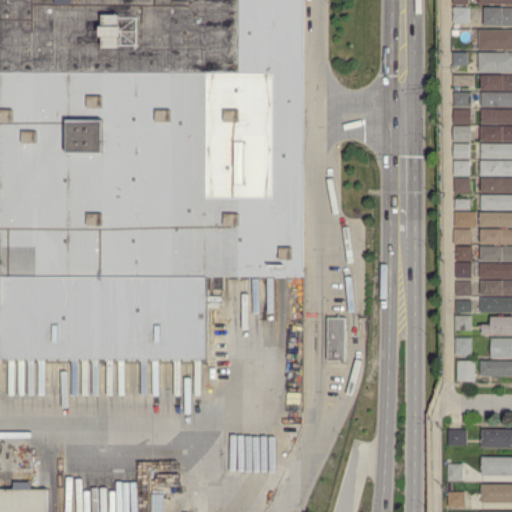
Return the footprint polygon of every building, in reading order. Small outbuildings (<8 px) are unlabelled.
[(0,0),(303,0),(303,276),(223,276),(223,290),(209,290),(209,341),(216,341),(216,359),(0,358),(0,0)] [(468,21),(453,21),(453,6),(468,6),(468,21)] [(511,25),(503,26),(503,24),(485,25),(485,7),(503,7),(503,8),(511,8),(511,25)] [(511,49),(480,49),(481,30),(505,30),(505,28),(508,28),(508,30),(511,30),(511,49)] [(466,64),(453,64),(453,51),(467,51),(466,64)] [(511,72),(479,72),(479,52),(504,52),(504,51),(508,51),(507,52),(511,52),(511,72)] [(455,85),(455,75),(475,75),(475,85),(455,85)] [(505,90),(484,90),(484,76),(503,76),(503,75),(511,75),(511,88),(505,88),(505,90)] [(511,107),(483,107),(483,92),(511,92),(511,107)] [(471,107),(456,106),(456,93),(472,93),(471,107)] [(455,124),(455,109),(470,110),(471,124),(455,124)] [(511,124),(484,125),(483,109),(511,109),(511,124)] [(455,140),(454,126),(469,126),(469,140),(455,140)] [(511,141),(504,141),(482,140),(482,139),(480,139),(480,134),(482,134),(482,133),(480,133),(480,128),(483,128),(483,127),(503,127),(503,126),(511,126),(511,141)] [(455,158),(455,144),(470,143),(470,157),(455,158)] [(511,159),(483,159),(483,144),(511,144),(511,159)] [(469,174),(452,174),(452,160),(469,160),(469,174)] [(511,177),(504,177),(504,176),(481,176),(482,173),(480,173),(480,169),(483,169),(483,160),(503,160),(503,161),(511,161),(511,177)] [(511,193),(503,193),(503,192),(482,192),(482,177),(503,177),(503,178),(511,178),(511,193)] [(456,193),(456,179),(470,179),(470,192),(456,193)] [(511,211),(482,211),(482,195),(511,195),(511,211)] [(470,209),(457,208),(456,199),(470,199),(470,209)] [(477,227),(456,227),(456,212),(477,212),(477,227)] [(511,227),(481,227),(481,213),(511,213),(511,227)] [(511,244),(503,244),(483,244),(482,229),(503,228),(503,230),(511,230),(511,244)] [(455,243),(455,229),(471,229),(471,243),(455,243)] [(511,261),(503,261),(482,261),(482,246),(503,246),(503,247),(511,247),(511,261)] [(458,260),(458,247),(473,247),(473,260),(458,260)] [(473,277),(457,277),(458,263),(473,263),(473,277)] [(511,278),(482,279),(481,263),(511,263),(511,278)] [(482,296),(482,281),(503,281),(503,280),(511,280),(511,295),(503,295),(503,296),(482,296)] [(473,295),(457,295),(457,282),(473,282),(473,295)] [(511,313),(482,313),(482,298),(511,298),(511,313)] [(457,312),(457,300),(472,300),(472,312),(457,312)] [(346,360),(345,316),(327,317),(328,360),(346,360)] [(457,329),(456,316),(472,316),(472,329),(457,329)] [(511,334),(483,334),(483,325),(492,324),(492,317),(511,317),(511,334)] [(472,354),(457,354),(457,338),(473,338),(473,339),(475,339),(475,346),(472,346),(472,354)] [(511,357),(492,357),(491,338),(511,338),(511,357)] [(458,381),(458,361),(476,361),(477,381),(458,381)] [(511,375),(482,375),(482,361),(511,361),(511,375)] [(449,445),(449,428),(463,429),(463,445),(449,445)] [(511,448),(482,448),(483,443),(481,443),(481,433),(483,433),(483,430),(511,430),(511,448)] [(511,475),(482,475),(482,464),(481,464),(481,460),(482,460),(482,457),(511,457),(511,475)] [(449,480),(449,464),(464,465),(464,480),(449,480)] [(511,502),(482,503),(482,497),(478,497),(478,493),(482,493),(482,490),(480,490),(480,486),(482,486),(482,484),(511,484),(511,502)] [(0,511),(47,511),(48,488),(0,487),(0,511)] [(466,506),(449,506),(449,492),(461,492),(461,491),(464,491),(464,492),(466,492),(466,506)] [(151,511),(163,511),(163,493),(152,493),(151,511)]
